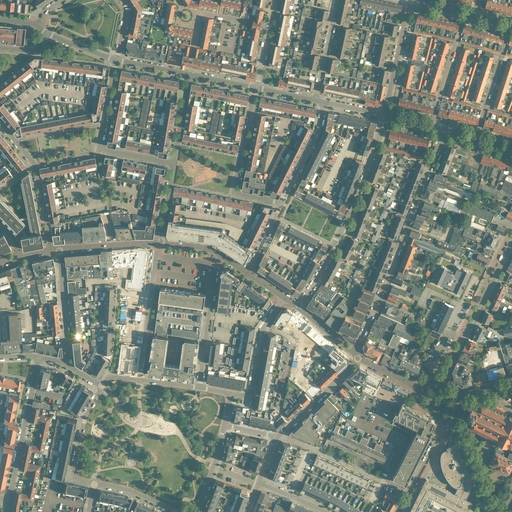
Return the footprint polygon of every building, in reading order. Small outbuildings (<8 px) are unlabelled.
[(500,12),(503,2),(503,1),(503,0),(502,0),(497,0),(498,0),(495,11),(500,12)] [(175,10),(176,5),(166,3),(158,1),(157,5),(157,6),(160,7),(162,7),(163,5),(168,6),(167,8),(175,10)] [(142,8),(138,2),(132,6),(134,10),(134,11),(144,13),(151,14),(153,15),(154,12),(142,10),(142,8)] [(263,16),(264,10),(262,10),(263,7),(255,5),(254,5),(253,8),(256,9),(255,15),(263,16)] [(144,16),(144,13),(134,11),(133,16),(146,19),(149,19),(151,20),(152,20),(153,15),(151,14),(150,17),(144,16)] [(339,12),(337,18),(350,20),(351,18),(348,17),(349,15),(346,14),(346,13),(339,12)] [(421,23),(422,15),(418,14),(415,27),(414,32),(418,33),(419,31),(420,28),(417,28),(418,22),(421,23)] [(263,16),(255,15),(254,15),(253,17),(248,16),(248,19),(253,20),(253,21),(253,23),(252,25),(252,26),(249,26),(246,25),(246,28),(247,29),(251,29),(250,32),(259,34),(260,28),(260,27),(261,25),(261,23),(261,22),(263,16)] [(172,23),(173,19),(165,18),(165,19),(165,21),(164,26),(166,26),(167,27),(172,23)] [(212,26),(212,25),(213,24),(205,22),(204,27),(220,31),(220,28),(217,28),(217,27),(212,26)] [(167,27),(166,29),(169,30),(167,37),(171,38),(172,33),(173,30),(174,30),(175,26),(174,26),(174,24),(172,23),(167,27)] [(26,33),(27,28),(27,27),(26,27),(24,27),(19,26),(0,24),(0,41),(1,41),(6,42),(9,42),(14,43),(16,43),(25,44),(26,35),(26,33)] [(471,35),(473,27),(469,26),(465,38),(467,39),(469,34),(471,35)] [(396,35),(397,30),(382,27),(382,30),(389,32),(389,34),(396,35)] [(480,38),(482,30),(478,28),(474,41),(476,41),(477,37),(480,38)] [(312,34),(312,35),(311,37),(306,36),(306,38),(311,39),(310,42),(317,43),(319,38),(319,37),(319,36),(320,31),(310,29),(310,31),(307,30),(307,33),(312,34)] [(210,36),(211,34),(203,32),(202,37),(218,40),(218,38),(215,37),(210,36)] [(258,40),(259,34),(250,32),(252,32),(250,38),(258,40)] [(494,49),(493,52),(499,53),(500,51),(504,37),(498,35),(496,42),(499,43),(498,48),(498,51),(494,49)] [(140,57),(145,58),(147,47),(148,41),(143,40),(143,43),(142,45),(140,57)] [(449,43),(442,41),(441,43),(439,42),(439,44),(441,44),(440,47),(448,49),(449,45),(448,45),(449,43)] [(208,46),(208,43),(201,42),(200,47),(207,48),(216,50),(216,48),(213,47),(208,46)] [(157,47),(154,59),(159,60),(159,61),(160,61),(163,44),(160,44),(159,48),(157,47)] [(164,62),(166,55),(168,45),(163,44),(160,61),(164,62)] [(188,56),(190,47),(185,46),(185,49),(186,49),(185,53),(184,52),(183,55),(183,58),(182,58),(183,58),(182,65),(184,66),(185,64),(187,65),(189,65),(192,65),(192,66),(198,67),(200,67),(202,60),(202,59),(197,58),(198,54),(198,51),(206,52),(207,50),(202,49),(200,48),(196,48),(195,54),(194,57),(193,57),(191,56),(189,56),(188,56)] [(447,53),(448,49),(440,47),(440,50),(438,49),(437,51),(439,51),(438,53),(445,55),(445,53),(447,53)] [(469,52),(469,50),(463,48),(463,47),(462,50),(461,49),(460,53),(467,56),(468,53),(469,54),(470,54),(471,52),(469,52)] [(492,62),(494,57),(492,57),(493,54),(486,51),(485,54),(483,54),(482,59),(485,60),(492,62)] [(408,57),(408,60),(420,63),(421,59),(419,59),(419,57),(421,57),(422,55),(409,52),(408,57)] [(255,57),(256,55),(246,53),(246,57),(242,56),(241,60),(244,60),(247,61),(249,61),(250,59),(254,60),(254,56),(255,57)] [(444,57),(445,55),(438,53),(437,55),(436,55),(435,56),(437,57),(437,59),(444,62),(445,58),(444,57)] [(467,58),(467,56),(460,53),(458,57),(459,58),(459,60),(466,62),(466,60),(468,60),(468,59),(467,58)] [(30,62),(35,69),(38,66),(35,57),(30,62)] [(278,65),(278,61),(269,59),(269,61),(270,61),(269,65),(270,65),(270,66),(272,66),(273,65),(276,66),(275,67),(280,68),(281,65),(278,65)] [(443,66),(444,62),(437,59),(436,62),(434,61),(433,63),(435,63),(434,65),(441,67),(442,65),(443,66)] [(35,69),(30,62),(25,65),(31,72),(35,69)] [(425,67),(423,66),(422,66),(415,64),(407,63),(406,67),(419,70),(422,71),(424,71),(425,67)] [(254,81),(256,72),(253,72),(254,65),(251,64),(251,68),(248,67),(246,79),(254,81)] [(289,76),(290,69),(291,68),(291,65),(286,64),(285,70),(283,78),(280,77),(278,86),(287,88),(287,85),(287,84),(288,81),(289,76)] [(31,72),(25,65),(21,69),(26,76),(31,72)] [(440,69),(441,67),(434,65),(433,67),(432,67),(431,68),(434,69),(433,71),(440,74),(442,70),(440,69)] [(462,70),(463,68),(456,65),(454,69),(456,70),(455,72),(462,74),(462,72),(464,72),(465,71),(462,70)] [(16,72),(22,79),(26,76),(21,69),(16,72)] [(122,69),(121,75),(120,79),(126,80),(128,70),(122,69)] [(12,76),(18,83),(22,79),(16,72),(12,76)] [(453,73),(452,77),(460,80),(460,78),(462,78),(463,77),(461,76),(462,74),(455,72),(454,74),(453,73)] [(172,85),(121,75),(120,79),(118,90),(127,92),(167,100),(176,102),(176,98),(176,97),(177,97),(178,91),(177,91),(177,90),(172,89),(171,89),(172,86),(172,85)] [(18,83),(12,76),(8,79),(13,86),(18,83)] [(436,81),(437,79),(430,77),(430,80),(428,79),(428,81),(430,81),(429,84),(436,86),(438,82),(436,81)] [(452,77),(451,81),(452,82),(451,84),(458,86),(458,84),(460,85),(461,83),(459,82),(460,80),(452,77)] [(13,86),(8,79),(3,82),(9,90),(13,86)] [(180,81),(174,79),(172,89),(177,90),(178,90),(180,81)] [(0,85),(0,87),(5,93),(9,90),(3,82),(0,85)] [(429,83),(427,90),(433,92),(434,89),(435,90),(436,86),(429,84),(429,83)] [(380,107),(385,86),(379,84),(376,97),(374,107),(375,106),(380,107)] [(457,88),(458,86),(451,84),(450,86),(449,85),(448,89),(457,92),(457,90),(458,90),(459,89),(457,88)] [(188,104),(198,105),(244,115),(245,112),(245,110),(246,110),(247,105),(246,104),(241,103),(242,100),(242,99),(191,88),(190,92),(188,104)] [(365,101),(367,94),(363,93),(364,89),(361,88),(360,91),(360,92),(358,99),(365,101)] [(456,95),(457,92),(448,89),(447,93),(448,94),(447,96),(454,98),(455,96),(456,96),(457,95),(456,95)] [(104,98),(105,92),(97,90),(95,96),(100,96),(100,97),(99,99),(99,101),(99,102),(94,101),(93,106),(102,108),(103,102),(104,100),(104,98)] [(126,98),(127,92),(118,90),(117,97),(126,98)] [(417,110),(419,102),(417,102),(419,94),(421,95),(422,93),(417,91),(416,93),(416,96),(412,109),(417,110)] [(403,106),(406,93),(404,93),(402,98),(400,98),(398,105),(403,106)] [(472,99),(472,102),(476,103),(477,101),(479,102),(481,97),(474,94),(474,95),(472,99)] [(422,111),(425,98),(423,98),(421,103),(419,102),(417,110),(422,111)] [(163,99),(162,106),(166,106),(175,108),(176,102),(167,100),(163,99)] [(432,114),(435,101),(432,100),(431,105),(429,105),(427,112),(432,114)] [(493,109),(500,111),(502,103),(495,101),(494,106),(493,109)] [(450,109),(450,106),(451,105),(448,104),(447,109),(444,109),(442,116),(447,118),(447,117),(450,109)] [(0,113),(0,114),(3,119),(10,113),(7,109),(0,113)] [(127,111),(123,111),(114,109),(113,115),(126,118),(127,111)] [(92,112),(94,121),(100,120),(101,114),(92,112)] [(329,112),(327,118),(328,118),(334,119),(337,120),(338,120),(337,122),(343,123),(345,115),(339,113),(339,114),(338,114),(329,112)] [(3,119),(7,123),(14,117),(10,113),(3,119)] [(113,115),(112,121),(121,123),(124,124),(126,118),(113,115)] [(14,117),(7,123),(10,127),(17,122),(14,117)] [(328,118),(325,130),(326,130),(331,132),(333,124),(333,121),(334,119),(328,118)] [(361,118),(359,127),(364,128),(365,126),(366,126),(369,126),(375,128),(377,122),(367,120),(366,120),(366,119),(361,118)] [(497,132),(500,121),(498,121),(497,123),(495,122),(493,130),(492,130),(492,131),(497,132)] [(21,126),(17,122),(10,127),(14,132),(21,126)] [(304,126),(305,123),(299,122),(298,126),(301,126),(303,128),(302,131),(310,135),(313,130),(312,130),(308,127),(304,126)] [(163,125),(159,124),(158,130),(162,131),(171,133),(172,127),(163,125)] [(14,132),(17,136),(23,135),(21,126),(14,132)] [(326,130),(324,134),(332,138),(335,134),(331,132),(326,130)] [(310,135),(302,131),(299,136),(307,140),(310,135)] [(398,140),(400,132),(395,131),(392,144),(394,145),(396,139),(398,140)] [(324,134),(321,138),(330,143),(332,138),(324,134)] [(408,142),(410,135),(405,134),(402,146),(404,147),(405,142),(408,142)] [(188,144),(195,145),(196,138),(189,136),(188,144)] [(307,140),(299,136),(297,141),(305,145),(307,140)] [(365,136),(363,141),(371,145),(373,139),(372,139),(367,137),(365,136)] [(418,145),(420,137),(415,136),(411,149),(413,149),(415,144),(418,145)] [(195,145),(202,147),(204,139),(196,138),(195,145)] [(321,138),(319,143),(328,147),(330,143),(321,138)] [(429,140),(424,138),(421,151),(420,156),(419,158),(421,158),(425,160),(427,156),(423,155),(425,147),(427,147),(429,140)] [(202,147),(209,148),(211,141),(204,139),(202,147)] [(131,149),(137,151),(143,152),(145,143),(140,142),(139,142),(133,140),(131,149)] [(209,148),(217,150),(218,142),(211,141),(209,148)] [(298,159),(301,153),(302,152),(302,150),(305,145),(297,141),(294,146),(298,148),(297,149),(297,151),(293,149),(290,154),(298,159)] [(363,141),(360,147),(369,150),(371,145),(363,141)] [(10,146),(6,142),(0,146),(0,148),(3,152),(10,146)] [(217,150),(224,151),(225,144),(218,142),(217,150)] [(319,143),(317,147),(326,151),(328,147),(319,143)] [(224,151),(231,153),(233,145),(232,145),(225,144),(224,151)] [(465,164),(469,151),(466,150),(466,152),(449,145),(448,146),(447,147),(448,148),(447,150),(446,152),(445,152),(445,153),(445,154),(445,156),(456,160),(457,158),(453,156),(454,153),(461,156),(460,159),(459,161),(462,163),(465,164)] [(14,151),(10,146),(3,152),(7,157),(14,151)] [(317,147),(315,151),(324,156),(326,151),(317,147)] [(360,147),(358,152),(367,155),(369,150),(360,147)] [(18,156),(14,151),(7,157),(10,162),(18,156)] [(315,151),(313,156),(322,160),(324,156),(315,151)] [(380,151),(378,156),(390,160),(391,158),(388,157),(389,154),(380,151)] [(298,159),(290,154),(288,160),(296,164),(298,159)] [(477,168),(479,162),(480,162),(482,155),(478,154),(474,167),(471,166),(469,165),(467,171),(473,173),(476,174),(477,168)] [(18,156),(10,162),(14,166),(21,161),(18,156)] [(313,156),(311,160),(319,164),(322,160),(313,156)] [(376,161),(374,166),(387,171),(388,168),(385,167),(385,165),(383,164),(383,163),(386,164),(387,162),(389,163),(390,160),(378,156),(377,160),(376,161)] [(451,161),(456,163),(462,164),(462,163),(459,161),(456,160),(445,156),(444,158),(443,159),(442,160),(443,161),(442,162),(441,162),(441,164),(441,167),(452,171),(453,168),(449,167),(450,164),(451,161)] [(494,158),(493,158),(492,158),(492,157),(490,157),(487,156),(482,175),(485,175),(486,173),(485,173),(488,165),(491,166),(493,167),(492,170),(490,177),(493,178),(498,160),(496,159),(496,158),(494,158)] [(285,165),(293,169),(296,164),(288,160),(285,165)] [(311,160),(309,164),(317,168),(319,164),(311,160)] [(355,160),(353,165),(362,169),(364,163),(355,160)] [(511,166),(511,164),(509,163),(509,162),(507,162),(504,161),(503,161),(503,160),(501,160),(498,160),(493,178),(495,179),(496,176),(498,168),(502,169),(499,180),(501,181),(503,173),(504,170),(507,171),(507,170),(509,171),(511,168),(511,166)] [(18,171),(25,166),(21,161),(14,166),(18,171)] [(112,169),(114,163),(104,161),(103,168),(112,169)] [(309,164),(306,168),(315,173),(317,168),(309,164)] [(421,174),(423,169),(411,164),(410,167),(412,167),(411,169),(415,171),(415,172),(412,171),(411,173),(408,172),(407,174),(420,179),(421,174)] [(283,170),(291,174),(293,169),(285,165),(283,170)] [(353,165),(351,171),(360,174),(362,169),(353,165)] [(374,166),(373,171),(371,176),(383,180),(384,178),(382,178),(381,177),(380,177),(378,177),(379,174),(379,173),(380,171),(383,171),(382,172),(386,173),(387,171),(374,166)] [(458,173),(452,171),(441,167),(440,169),(439,169),(438,170),(439,171),(446,174),(451,176),(451,174),(457,176),(458,173)] [(7,179),(12,176),(6,168),(1,172),(7,179)] [(111,176),(112,169),(103,168),(102,174),(111,176)] [(246,168),(242,190),(263,194),(268,173),(255,170),(246,168)] [(306,168),(304,173),(313,177),(315,173),(306,168)] [(280,175),(288,179),(291,174),(283,170),(280,175)] [(163,179),(165,173),(155,171),(154,178),(163,179)] [(348,175),(348,176),(358,179),(360,174),(351,171),(349,176),(348,175)] [(43,245),(41,238),(28,172),(21,178),(32,237),(34,239),(29,240),(28,235),(20,236),(22,249),(43,245)] [(304,173),(302,177),(303,178),(307,180),(311,182),(313,177),(304,173)] [(457,181),(438,174),(436,173),(434,179),(445,183),(446,181),(455,184),(456,183),(457,182),(457,181)] [(418,184),(420,179),(407,174),(406,177),(409,178),(409,177),(412,178),(411,182),(410,185),(407,184),(407,183),(404,182),(403,184),(416,189),(418,184)] [(288,179),(280,175),(278,180),(286,184),(288,179)] [(348,176),(346,181),(356,185),(358,179),(348,176)] [(162,186),(163,179),(154,178),(153,184),(162,186)] [(303,178),(297,189),(302,192),(303,190),(305,187),(307,182),(306,181),(307,180),(303,178)] [(446,185),(435,181),(430,179),(428,186),(436,189),(437,186),(444,188),(445,187),(446,187),(446,185)] [(500,190),(511,194),(511,182),(505,179),(500,190)] [(286,184),(278,180),(275,185),(283,189),(286,184)] [(347,182),(345,187),(354,190),(356,185),(346,181),(347,182)] [(478,189),(480,183),(474,181),(473,182),(471,186),(477,189),(478,189)] [(511,202),(511,194),(500,190),(480,183),(478,189),(478,190),(505,200),(506,199),(511,202)] [(153,184),(152,191),(161,192),(162,186),(153,184)] [(414,194),(416,189),(403,184),(402,187),(405,188),(406,188),(408,189),(407,192),(406,195),(403,194),(403,193),(400,192),(399,195),(412,199),(414,194)] [(475,195),(477,189),(471,186),(464,184),(462,187),(470,190),(469,192),(475,195)] [(283,189),(275,185),(273,190),(281,194),(283,189)] [(379,188),(377,187),(372,185),(370,190),(383,195),(383,194),(390,197),(391,197),(393,192),(393,190),(391,189),(389,188),(388,188),(386,193),(381,191),(380,191),(378,190),(379,188)] [(464,191),(447,185),(446,189),(462,194),(464,191)] [(185,204),(188,189),(181,187),(179,196),(182,197),(182,203),(185,204)] [(345,187),(343,192),(352,195),(354,190),(345,187)] [(435,190),(432,189),(427,187),(425,192),(456,204),(457,201),(448,197),(434,192),(435,190)] [(188,189),(185,204),(188,204),(190,198),(193,199),(195,190),(188,189)] [(296,189),(294,194),(303,199),(304,199),(303,200),(308,202),(312,194),(307,192),(306,194),(305,193),(302,192),(297,189),(296,189)] [(199,207),(202,192),(195,190),(193,199),(193,202),(196,203),(196,206),(199,207)] [(383,195),(370,190),(368,195),(367,200),(379,205),(383,206),(384,204),(377,201),(376,201),(374,200),(375,198),(376,195),(379,196),(382,197),(383,195)] [(160,199),(161,192),(152,191),(151,197),(160,199)] [(208,202),(210,193),(202,192),(199,207),(202,207),(205,202),(208,202)] [(343,192),(341,198),(344,199),(349,201),(352,195),(343,192)] [(456,204),(425,192),(423,198),(431,201),(432,199),(440,202),(438,206),(440,207),(445,209),(449,210),(451,211),(468,217),(469,213),(470,209),(456,204)] [(211,203),(211,209),(214,210),(217,195),(210,193),(208,202),(211,203)] [(312,194),(308,202),(313,204),(317,196),(312,194)] [(219,205),(222,205),(224,196),(217,195),(214,210),(217,210),(219,205)] [(410,204),(412,199),(399,195),(398,197),(401,199),(402,198),(404,199),(403,202),(402,205),(399,204),(396,202),(395,205),(408,209),(410,204)] [(22,218),(1,196),(0,197),(0,218),(14,233),(16,232),(20,236),(28,234),(29,238),(33,237),(35,239),(41,238),(36,215),(22,218)] [(225,212),(228,213),(231,198),(224,196),(222,205),(225,206),(225,212)] [(317,196),(313,204),(317,207),(321,199),(317,196)] [(159,205),(160,199),(151,197),(150,204),(159,205)] [(228,213),(231,213),(234,208),(237,208),(239,200),(231,198),(228,213)] [(321,199),(317,207),(322,209),(326,201),(321,199)] [(339,208),(338,210),(344,212),(349,201),(344,199),(341,205),(339,208)] [(240,209),(240,215),(243,216),(246,201),(239,200),(237,208),(240,209)] [(379,205),(367,200),(365,205),(363,210),(375,215),(376,212),(373,211),(372,212),(370,211),(371,208),(372,205),(375,206),(378,207),(379,205)] [(246,216),(248,211),(251,211),(253,203),(246,201),(243,216),(246,216)] [(326,201),(322,209),(326,211),(330,203),(326,201)] [(181,204),(172,202),(171,208),(170,213),(169,219),(176,220),(178,220),(179,214),(175,214),(175,209),(180,210),(181,204)] [(423,208),(427,209),(431,211),(431,209),(438,211),(440,207),(438,206),(438,207),(425,202),(423,208)] [(330,203),(326,211),(331,214),(331,213),(333,214),(342,218),(344,213),(344,212),(338,210),(335,208),(334,208),(335,205),(330,203)] [(47,206),(49,214),(50,223),(59,221),(58,215),(54,216),(53,213),(53,211),(57,210),(56,204),(47,206)] [(153,211),(153,214),(152,217),(148,217),(147,223),(156,225),(157,218),(157,215),(159,205),(150,204),(149,211),(153,211)] [(265,205),(263,209),(271,213),(274,207),(265,205)] [(406,214),(408,209),(395,205),(394,208),(397,209),(398,208),(400,209),(399,212),(401,213),(406,214)] [(494,214),(490,212),(474,206),(472,205),(470,209),(469,213),(476,215),(491,221),(494,214)] [(511,210),(510,209),(509,212),(502,208),(499,215),(503,217),(504,216),(511,220),(511,210)] [(263,209),(260,214),(268,218),(271,213),(263,209)] [(435,214),(431,212),(422,209),(420,215),(429,218),(429,217),(433,219),(435,214)] [(375,215),(363,210),(361,215),(359,220),(371,225),(372,223),(369,221),(368,222),(366,221),(367,218),(368,215),(371,216),(371,217),(374,218),(375,215)] [(136,238),(131,221),(129,214),(124,213),(111,214),(113,223),(117,231),(117,239),(136,238)] [(473,222),(476,215),(469,213),(468,217),(469,218),(468,220),(470,221),(473,222)] [(260,214),(258,219),(266,223),(268,218),(260,214)] [(431,220),(421,216),(417,215),(415,220),(419,222),(423,223),(424,220),(433,224),(434,222),(434,221),(431,220)] [(401,228),(403,223),(403,222),(391,218),(390,220),(395,221),(394,225),(392,230),(387,228),(387,229),(399,234),(401,228)] [(245,248),(225,235),(226,232),(222,229),(175,223),(176,220),(169,219),(167,234),(169,238),(181,239),(213,243),(217,246),(245,265),(253,248),(247,245),(245,248)] [(258,219),(255,224),(263,228),(266,223),(258,219)] [(371,225),(359,220),(357,225),(355,230),(367,235),(368,233),(365,232),(362,231),(363,228),(364,225),(367,226),(367,227),(370,228),(371,225)] [(498,236),(494,234),(489,232),(483,229),(484,226),(470,221),(468,220),(467,224),(465,227),(462,236),(478,241),(484,244),(484,243),(485,244),(484,246),(489,248),(490,246),(493,247),(496,248),(498,243),(499,241),(497,240),(498,236)] [(154,238),(156,225),(147,223),(135,221),(133,221),(131,221),(136,238),(154,238)] [(280,221),(278,226),(278,227),(284,229),(286,231),(288,231),(287,234),(291,236),(295,228),(291,225),(290,226),(289,225),(280,221)] [(426,229),(427,227),(414,221),(412,227),(419,230),(420,227),(426,229)] [(94,226),(82,226),(83,241),(87,241),(87,239),(91,239),(92,241),(92,240),(96,240),(99,240),(99,238),(101,238),(103,238),(104,240),(106,240),(106,241),(107,240),(107,239),(106,232),(104,227),(104,225),(102,225),(102,222),(99,222),(99,225),(94,226)] [(113,223),(103,223),(104,225),(104,227),(106,232),(107,239),(116,239),(117,239),(117,231),(113,223)] [(261,233),(263,228),(255,224),(253,229),(261,233)] [(503,233),(505,228),(498,225),(497,227),(491,224),(490,227),(503,233)] [(278,227),(273,237),(278,239),(281,234),(282,231),(284,229),(278,227)] [(295,228),(291,236),(296,238),(300,230),(295,228)] [(253,229),(250,234),(258,238),(261,233),(253,229)] [(397,239),(399,234),(387,229),(386,230),(385,233),(388,234),(388,233),(391,234),(390,237),(397,239)] [(300,230),(296,238),(300,240),(304,232),(300,230)] [(421,233),(416,231),(411,230),(409,235),(419,239),(421,233)] [(304,232),(300,240),(305,243),(304,244),(309,235),(304,232)] [(250,234),(248,239),(256,243),(258,238),(250,234)] [(309,235),(304,244),(309,246),(314,237),(309,235)] [(0,253),(4,252),(4,253),(11,249),(4,236),(0,237),(0,253)] [(314,237),(309,246),(314,248),(314,247),(315,245),(317,246),(320,247),(325,250),(328,245),(319,240),(318,240),(318,239),(314,237)] [(436,246),(426,243),(421,241),(416,239),(411,237),(409,244),(417,247),(423,249),(424,249),(440,255),(442,249),(439,248),(436,246)] [(358,242),(356,240),(351,238),(349,243),(360,249),(362,246),(359,245),(356,244),(358,242)] [(422,239),(421,241),(426,243),(436,246),(438,239),(436,238),(434,244),(430,242),(431,241),(428,240),(427,241),(422,239)] [(245,244),(247,245),(253,248),(256,243),(248,239),(245,244)] [(386,246),(385,249),(384,252),(381,251),(382,251),(378,249),(377,252),(390,257),(392,252),(394,247),(380,241),(378,240),(377,243),(384,245),(386,246)] [(454,248),(455,245),(456,242),(450,240),(449,243),(446,250),(452,253),(453,251),(454,248)] [(360,249),(349,243),(346,247),(344,252),(355,258),(356,256),(354,254),(353,255),(351,254),(353,251),(354,248),(357,249),(356,250),(359,251),(360,249)] [(417,247),(409,244),(407,249),(422,254),(423,252),(416,249),(417,247)] [(477,244),(475,250),(489,255),(490,255),(490,254),(491,254),(492,250),(477,244)] [(317,252),(313,260),(319,263),(325,250),(320,247),(318,249),(317,252)] [(121,251),(112,252),(112,265),(136,264),(133,282),(128,281),(127,284),(127,287),(128,287),(141,289),(142,289),(147,250),(137,249),(137,250),(134,250),(132,250),(131,250),(121,251)] [(422,254),(407,249),(405,254),(413,257),(414,254),(421,257),(420,258),(424,259),(425,255),(422,254)] [(485,264),(486,263),(487,263),(487,262),(487,261),(487,260),(488,257),(474,251),(471,258),(476,261),(476,260),(481,262),(485,264)] [(355,258),(344,252),(341,256),(348,260),(349,257),(351,259),(354,261),(355,258)] [(386,267),(388,262),(390,257),(377,252),(376,254),(379,256),(380,255),(382,256),(381,259),(380,262),(377,261),(374,259),(373,262),(386,267)] [(94,268),(93,253),(86,254),(88,274),(83,274),(83,277),(83,278),(88,278),(95,278),(94,276),(94,268)] [(101,277),(100,253),(93,253),(94,268),(94,276),(95,278),(101,277)] [(81,277),(79,254),(72,255),(74,278),(81,277)] [(88,274),(86,254),(79,254),(81,277),(83,277),(83,274),(88,274)] [(264,254),(259,265),(260,265),(264,267),(270,257),(264,254)] [(405,254),(403,260),(401,265),(416,271),(417,268),(415,267),(416,265),(411,263),(411,262),(417,264),(419,261),(412,259),(413,257),(405,254)] [(74,278),(72,255),(65,255),(67,278),(74,278)] [(55,272),(54,266),(54,265),(52,257),(45,259),(49,273),(49,277),(51,276),(55,275),(54,272),(55,272)] [(336,257),(333,261),(344,267),(345,268),(346,264),(343,263),(341,262),(342,260),(340,259),(336,257)] [(310,258),(308,263),(317,267),(319,263),(313,260),(310,258)] [(49,273),(45,259),(38,260),(42,275),(43,278),(44,278),(46,277),(49,277),(49,273)] [(38,260),(31,262),(33,267),(35,277),(38,276),(38,279),(43,278),(42,275),(38,260)] [(344,267),(333,261),(330,268),(327,273),(338,279),(339,277),(336,275),(335,275),(336,271),(339,267),(343,269),(344,267)] [(384,272),(386,267),(373,262),(372,265),(375,266),(375,265),(378,266),(377,269),(376,272),(373,271),(370,270),(369,272),(382,277),(384,272)] [(32,274),(30,268),(28,263),(23,264),(26,272),(27,272),(28,276),(32,274)] [(308,263),(306,267),(314,271),(317,267),(308,263)] [(29,281),(26,272),(23,264),(19,266),(24,282),(25,285),(29,283),(29,281)] [(260,265),(257,270),(265,276),(266,276),(266,277),(271,280),(276,272),(271,269),(270,271),(269,271),(264,267),(260,265)] [(416,271),(401,265),(399,270),(407,273),(408,271),(415,273),(416,271)] [(441,265),(433,281),(440,285),(440,284),(453,290),(453,291),(460,294),(462,288),(463,289),(465,283),(470,272),(463,269),(456,266),(454,272),(448,269),(448,268),(441,265)] [(25,285),(24,282),(21,274),(17,276),(14,267),(10,269),(13,279),(14,281),(23,305),(24,307),(27,307),(31,305),(29,299),(25,285)] [(306,267),(303,271),(312,276),(314,271),(306,267)] [(216,309),(227,311),(231,279),(237,283),(240,279),(225,269),(221,271),(216,309)] [(0,293),(12,290),(8,280),(5,270),(0,271),(0,293)] [(421,279),(399,270),(398,273),(397,273),(397,274),(397,275),(397,276),(404,279),(405,276),(419,282),(419,280),(420,281),(421,279)] [(511,272),(506,270),(503,279),(511,283),(511,272)] [(303,271),(301,275),(304,277),(308,279),(310,280),(312,276),(303,271)] [(276,272),(271,280),(275,283),(280,275),(276,272)] [(380,282),(382,277),(369,272),(368,275),(371,276),(374,277),(373,279),(372,283),(369,282),(369,281),(366,280),(365,282),(378,287),(380,282)] [(338,279),(327,273),(324,278),(331,282),(332,279),(337,281),(338,279)] [(280,275),(275,283),(279,285),(284,278),(280,275)] [(297,286),(295,288),(300,291),(308,279),(304,277),(303,279),(302,278),(298,284),(297,286)] [(413,285),(401,279),(396,277),(395,280),(394,280),(394,281),(394,282),(394,283),(401,286),(402,283),(412,287),(413,285)] [(284,278),(279,285),(283,288),(288,281),(284,278)] [(331,282),(324,278),(321,283),(331,288),(332,286),(334,287),(335,285),(331,282)] [(39,303),(35,283),(34,279),(29,281),(29,283),(30,285),(34,298),(35,304),(39,303)] [(241,290),(246,283),(242,280),(237,287),(241,290)] [(288,281),(283,288),(288,291),(289,291),(298,297),(301,292),(300,291),(295,288),(293,286),(291,286),(293,283),(288,281)] [(376,292),(378,287),(365,282),(364,285),(367,286),(370,287),(369,289),(376,292)] [(246,293),(250,286),(246,283),(241,290),(246,293)] [(507,289),(508,286),(504,284),(503,284),(501,283),(498,289),(510,294),(511,294),(511,291),(511,290),(510,290),(510,291),(507,289)] [(319,315),(336,292),(336,291),(322,284),(320,286),(327,290),(313,311),(319,315)] [(410,293),(420,296),(423,288),(413,285),(410,293)] [(246,293),(250,296),(255,289),(250,286),(246,293)] [(313,311),(327,290),(320,286),(313,297),(306,306),(313,311)] [(407,292),(398,288),(393,286),(392,286),(392,288),(391,289),(390,290),(391,290),(390,292),(395,294),(398,295),(398,293),(405,296),(406,295),(409,296),(410,293),(407,292)] [(360,292),(362,293),(373,298),(375,293),(362,287),(360,292)] [(161,288),(155,331),(158,332),(198,337),(200,337),(206,294),(161,288)] [(250,296),(255,299),(259,292),(255,289),(250,296)] [(510,294),(498,289),(495,294),(492,300),(504,306),(508,307),(509,305),(501,301),(502,298),(504,294),(509,297),(510,294)] [(255,299),(259,302),(264,295),(259,292),(255,299)] [(325,320),(344,297),(336,292),(319,315),(324,319),(325,320)] [(362,293),(360,292),(358,297),(371,302),(373,298),(362,293)] [(389,294),(389,295),(388,295),(388,296),(388,297),(387,299),(391,301),(394,303),(399,305),(401,299),(394,296),(392,295),(389,294)] [(259,302),(264,305),(268,298),(264,295),(259,302)] [(345,316),(348,308),(344,303),(347,299),(344,297),(325,320),(336,329),(342,323),(345,316)] [(371,302),(358,297),(356,301),(369,307),(371,302)] [(264,305),(268,308),(272,302),(272,300),(271,299),(269,298),(268,298),(264,305)] [(506,314),(501,311),(504,306),(492,300),(490,306),(492,307),(491,309),(498,313),(505,316),(506,314)] [(354,306),(360,309),(367,312),(369,307),(356,301),(354,306)] [(396,309),(397,307),(386,302),(383,307),(402,315),(404,312),(396,309)] [(454,307),(445,303),(442,308),(451,312),(454,307)] [(360,309),(354,306),(352,311),(365,316),(367,312),(360,309)] [(383,307),(381,312),(386,314),(389,315),(390,313),(401,318),(402,315),(383,307)] [(281,310),(270,327),(277,329),(281,323),(284,325),(288,320),(293,313),(287,308),(284,309),(284,311),(282,311),(281,310)] [(451,312),(442,308),(440,313),(449,317),(451,312)] [(365,316),(352,311),(350,315),(363,321),(365,316)] [(488,323),(492,315),(492,314),(485,311),(481,320),(486,322),(488,323)] [(22,351),(21,336),(23,336),(23,334),(21,334),(21,332),(23,332),(23,329),(21,329),(20,313),(5,314),(5,316),(2,316),(3,341),(0,341),(0,352),(10,352),(19,351),(19,352),(22,351)] [(293,313),(288,320),(293,323),(298,316),(293,313)] [(449,317),(440,313),(438,318),(447,322),(449,317)] [(410,341),(416,330),(409,327),(380,314),(378,320),(387,325),(389,325),(388,325),(392,328),(390,332),(393,333),(401,336),(401,337),(410,341)] [(298,316),(293,323),(297,326),(303,319),(298,316)] [(357,335),(362,324),(345,316),(342,323),(336,329),(343,333),(343,334),(343,335),(347,337),(347,338),(348,339),(348,340),(349,340),(351,341),(352,341),(353,341),(354,341),(355,339),(355,338),(356,337),(356,336),(356,334),(357,335)] [(407,317),(406,321),(411,323),(409,327),(416,330),(419,323),(416,321),(407,317)] [(447,322),(438,318),(435,322),(444,327),(447,322)] [(303,319),(297,326),(302,330),(307,323),(303,319)] [(385,329),(387,325),(378,320),(375,319),(373,324),(385,329)] [(444,327),(435,322),(433,328),(442,332),(444,327)] [(307,323),(302,330),(306,333),(312,327),(307,323)] [(367,354),(370,356),(372,357),(385,330),(385,329),(373,324),(370,331),(363,348),(365,353),(367,354)] [(487,336),(490,330),(479,325),(476,331),(484,335),(487,336)] [(312,327),(306,333),(310,337),(316,330),(312,327)] [(316,330),(310,337),(315,341),(320,334),(316,330)] [(155,331),(154,331),(154,332),(155,332),(154,340),(153,343),(153,347),(152,355),(151,364),(150,367),(149,374),(153,375),(157,376),(157,375),(158,375),(159,375),(162,375),(164,375),(166,376),(167,375),(176,376),(176,377),(178,377),(180,378),(183,378),(184,378),(185,378),(184,379),(189,380),(193,380),(194,372),(194,370),(195,361),(196,353),(197,349),(197,345),(198,341),(198,337),(158,332),(155,331)] [(483,337),(484,335),(476,331),(473,337),(481,341),(484,342),(486,338),(483,337)] [(275,340),(276,334),(267,332),(266,336),(267,336),(266,339),(275,340)] [(388,365),(396,348),(396,347),(399,341),(401,337),(401,336),(393,333),(389,342),(388,344),(383,355),(380,361),(384,363),(388,365)] [(320,334),(315,341),(319,345),(325,338),(320,334)] [(401,337),(399,341),(408,345),(410,341),(401,337)] [(325,338),(319,345),(324,348),(329,342),(325,338)] [(389,342),(381,338),(372,357),(380,361),(389,342)] [(73,342),(74,348),(74,355),(79,355),(82,354),(81,348),(80,341),(77,341),(77,339),(73,339),(73,342)] [(476,343),(473,341),(469,339),(466,345),(473,349),(474,348),(476,343)] [(36,341),(34,351),(40,352),(42,343),(36,341)] [(329,342),(324,348),(329,353),(334,347),(335,346),(329,342)] [(508,352),(502,353),(506,366),(507,369),(508,374),(511,372),(511,363),(511,364),(509,365),(507,359),(510,358),(509,354),(511,353),(511,342),(505,344),(508,352)] [(52,355),(57,356),(62,355),(61,346),(59,346),(54,345),(52,355)] [(476,349),(474,348),(473,349),(466,345),(465,347),(464,346),(462,351),(463,352),(462,354),(467,356),(468,354),(470,355),(473,356),(476,349)] [(500,345),(489,347),(491,355),(502,353),(500,345)] [(120,371),(136,374),(137,362),(137,363),(137,362),(137,358),(138,358),(138,357),(139,349),(138,348),(134,348),(123,346),(122,358),(121,358),(121,360),(120,371)] [(398,366),(405,351),(406,351),(406,350),(407,347),(404,346),(402,350),(396,348),(388,365),(397,369),(398,366)] [(349,363),(349,360),(347,360),(347,358),(347,357),(348,358),(348,357),(336,347),(335,348),(334,348),(334,347),(329,353),(332,356),(331,357),(336,363),(334,362),(334,363),(332,361),(331,362),(332,364),(334,366),(339,371),(340,372),(349,363)] [(99,349),(99,353),(103,355),(103,354),(105,354),(104,356),(110,359),(113,354),(113,352),(112,352),(112,350),(102,349),(99,349)] [(401,368),(404,369),(409,372),(416,357),(414,355),(411,361),(409,359),(408,361),(407,361),(412,350),(410,349),(406,355),(404,354),(398,366),(399,367),(400,368),(401,368)] [(458,360),(457,362),(460,364),(461,362),(466,364),(468,360),(477,364),(478,361),(467,356),(462,354),(461,353),(458,360)] [(79,355),(74,355),(75,364),(82,360),(82,354),(79,355)] [(110,361),(105,358),(103,356),(101,356),(100,357),(102,358),(100,360),(108,365),(109,364),(108,363),(110,361)] [(419,358),(416,357),(409,372),(413,374),(413,375),(415,375),(416,375),(421,366),(421,365),(420,367),(417,366),(417,365),(416,364),(419,358)] [(82,369),(86,362),(82,360),(75,364),(82,369)] [(108,365),(100,360),(100,361),(99,363),(97,362),(96,364),(98,364),(105,369),(106,366),(108,367),(108,366),(108,365)] [(486,372),(484,367),(482,360),(478,361),(477,364),(477,365),(480,364),(482,372),(476,374),(475,371),(476,371),(469,368),(472,380),(474,384),(478,382),(481,381),(486,380),(487,379),(484,372),(486,372)] [(502,360),(485,365),(489,379),(496,377),(496,378),(496,379),(499,378),(499,377),(506,375),(502,360)] [(466,370),(467,367),(460,364),(457,362),(449,379),(450,381),(456,384),(462,387),(466,386),(463,377),(465,370),(466,370)] [(270,365),(262,363),(261,366),(260,366),(260,370),(259,374),(260,374),(259,378),(268,379),(269,371),(270,365)] [(105,369),(98,364),(96,364),(96,365),(97,366),(96,368),(104,373),(105,372),(104,371),(105,369)] [(340,372),(339,371),(334,366),(332,364),(330,366),(329,366),(327,368),(335,376),(340,372)] [(359,367),(350,376),(362,382),(364,383),(362,386),(364,387),(362,390),(373,395),(376,390),(365,385),(367,382),(377,387),(382,377),(367,370),(367,371),(364,370),(365,369),(359,367)] [(471,380),(472,380),(469,368),(467,367),(466,370),(465,370),(463,377),(466,386),(472,384),(471,380)] [(91,374),(99,379),(102,374),(103,375),(104,373),(96,368),(94,370),(93,370),(91,374)] [(331,380),(335,376),(327,368),(325,370),(328,372),(325,374),(325,375),(322,372),(318,376),(326,385),(331,380)] [(65,385),(70,377),(68,376),(65,374),(60,383),(65,385)] [(326,385),(318,376),(313,381),(322,389),(326,385)] [(362,382),(350,376),(346,380),(352,386),(356,390),(359,393),(360,390),(357,387),(362,382)] [(75,380),(72,379),(70,377),(65,385),(70,388),(75,380)] [(381,385),(393,391),(394,392),(395,392),(405,397),(409,391),(396,384),(384,378),(382,383),(381,385)] [(352,386),(346,380),(342,383),(344,386),(350,392),(357,399),(359,395),(355,391),(356,390),(352,386)] [(315,383),(310,387),(317,394),(321,390),(315,383)] [(355,404),(347,395),(348,394),(350,392),(348,390),(344,386),(342,387),(340,389),(339,389),(338,390),(338,391),(341,395),(344,398),(354,408),(355,404)] [(90,390),(88,388),(88,389),(85,387),(82,392),(90,397),(89,397),(90,397),(91,394),(93,392),(90,390)] [(310,387),(306,391),(313,398),(317,394),(310,387)] [(305,405),(312,398),(306,392),(303,395),(300,391),(297,394),(300,398),(299,399),(305,405)] [(90,397),(82,392),(79,397),(87,402),(89,399),(88,399),(89,397),(90,397)] [(303,406),(300,403),(298,401),(296,403),(291,398),(286,393),(285,398),(288,398),(289,399),(294,405),(299,410),(303,406)] [(340,407),(341,406),(336,401),(337,400),(331,393),(327,397),(343,413),(345,411),(340,407)] [(87,402),(79,397),(76,402),(84,406),(85,404),(86,404),(87,402)] [(296,428),(290,433),(290,435),(294,437),(298,439),(298,438),(304,441),(310,444),(310,443),(315,445),(320,433),(317,430),(339,409),(327,397),(319,406),(318,407),(317,407),(309,415),(309,416),(306,418),(297,426),(298,427),(296,428)] [(42,402),(39,401),(34,400),(33,405),(49,409),(50,407),(48,406),(48,405),(41,404),(42,402)] [(7,406),(6,409),(5,412),(6,412),(5,417),(14,419),(15,419),(14,419),(15,414),(16,412),(17,408),(16,408),(17,403),(18,403),(8,401),(7,406)] [(84,406),(76,402),(73,407),(81,412),(83,409),(82,409),(84,406)] [(478,406),(475,405),(474,404),(471,410),(470,409),(470,410),(468,415),(467,415),(467,416),(468,416),(465,421),(470,424),(468,428),(468,429),(468,428),(489,438),(489,439),(490,439),(490,438),(497,441),(497,442),(507,447),(507,446),(511,448),(511,447),(511,418),(511,417),(510,416),(509,417),(499,412),(499,411),(498,411),(495,410),(496,409),(495,409),(481,402),(478,406)] [(403,405),(403,404),(402,404),(398,413),(396,411),(393,417),(395,418),(395,417),(396,418),(396,417),(416,427),(416,428),(417,428),(417,429),(418,429),(401,462),(393,477),(406,484),(414,469),(413,468),(430,435),(431,435),(434,429),(437,422),(429,418),(422,414),(422,415),(403,405)] [(295,414),(299,410),(294,405),(290,409),(295,414)] [(51,417),(43,416),(39,415),(41,408),(39,408),(34,407),(33,407),(33,410),(30,421),(37,422),(37,421),(38,421),(43,422),(51,417)] [(81,412),(73,407),(70,412),(78,416),(78,417),(80,414),(81,412)] [(291,419),(295,414),(290,409),(287,412),(286,413),(286,414),(291,419)] [(251,415),(248,425),(250,425),(250,426),(252,426),(255,427),(257,417),(251,415)] [(278,422),(276,423),(281,428),(287,422),(281,416),(276,420),(278,422)] [(49,430),(51,417),(43,422),(42,428),(49,430)] [(257,417),(255,427),(257,427),(259,428),(259,427),(262,428),(264,418),(257,417)] [(264,418),(262,428),(264,428),(264,429),(266,429),(269,430),(270,423),(271,419),(264,418)] [(270,423),(269,430),(271,430),(270,430),(273,431),(273,430),(277,431),(281,428),(276,423),(275,424),(270,423)] [(333,441),(337,442),(341,434),(337,432),(340,427),(336,425),(334,431),(333,430),(331,434),(332,434),(330,439),(333,440),(333,441)] [(46,442),(49,430),(42,428),(41,433),(40,433),(40,436),(39,441),(46,442)] [(341,444),(345,445),(351,432),(347,430),(345,436),(341,434),(337,442),(341,444)] [(347,447),(351,449),(355,441),(351,439),(354,433),(351,432),(345,445),(348,447),(347,447)] [(243,441),(244,435),(237,433),(237,434),(235,443),(237,443),(237,440),(243,441)] [(243,441),(243,443),(248,444),(248,448),(250,448),(252,438),(245,436),(245,435),(244,435),(243,441)] [(356,450),(359,452),(365,438),(362,437),(359,442),(355,441),(351,449),(356,451),(356,450)] [(258,447),(260,438),(259,438),(259,439),(252,438),(250,448),(252,449),(252,445),(258,446),(258,447)] [(266,446),(268,440),(260,438),(258,447),(256,453),(264,456),(265,452),(261,451),(262,445),(266,446)] [(362,454),(366,456),(370,447),(366,445),(368,440),(365,438),(359,452),(362,453),(362,454)] [(282,441),(281,442),(280,444),(281,444),(280,446),(279,446),(288,450),(290,445),(282,441)] [(29,463),(31,452),(44,454),(38,446),(32,445),(32,444),(26,443),(23,454),(23,458),(20,469),(27,470),(33,471),(41,466),(29,463)] [(370,457),(373,458),(379,445),(376,443),(374,449),(370,447),(366,456),(370,457)] [(423,511),(422,511),(423,510),(425,511),(427,506),(425,505),(426,503),(428,504),(430,500),(428,499),(430,496),(461,511),(467,511),(472,502),(466,499),(474,483),(457,443),(447,447),(448,449),(445,450),(444,450),(443,451),(442,452),(441,453),(441,454),(441,455),(441,457),(441,459),(441,461),(441,463),(441,465),(442,468),(442,470),(443,472),(444,474),(445,476),(447,478),(448,480),(450,482),(452,483),(454,485),(456,486),(458,487),(455,493),(426,479),(409,511),(423,511)] [(376,460),(380,462),(384,454),(380,452),(383,446),(379,445),(373,458),(376,460)] [(279,446),(278,452),(286,455),(288,450),(279,446)] [(511,447),(511,448),(509,452),(510,452),(507,457),(502,455),(504,451),(498,448),(490,463),(496,466),(495,467),(502,470),(503,469),(509,472),(511,468),(511,465),(511,447)] [(385,463),(388,465),(390,460),(390,461),(392,457),(391,457),(394,451),(391,450),(388,455),(384,454),(380,462),(384,464),(385,463)] [(284,460),(286,455),(278,452),(277,452),(278,452),(277,454),(276,457),(284,460)] [(255,455),(253,460),(261,463),(263,458),(255,455)] [(318,467),(323,457),(320,456),(317,455),(313,464),(318,467)] [(283,465),(284,460),(276,457),(275,459),(274,462),(283,465)] [(323,469),(327,459),(325,458),(323,457),(318,467),(323,469)] [(328,471),(332,461),(330,460),(330,461),(327,459),(323,469),(328,471)] [(261,463),(253,460),(251,465),(259,468),(260,466),(261,463)] [(333,473),(337,463),(335,462),(335,463),(332,462),(333,461),(332,461),(328,471),(333,473)] [(281,470),(283,465),(274,462),(273,464),(272,467),(272,466),(272,467),(281,470)] [(338,476),(342,466),(340,465),(337,463),(333,473),(338,476)] [(259,468),(251,465),(249,470),(257,474),(259,468)] [(39,478),(41,466),(33,471),(32,477),(39,478)] [(343,478),(347,468),(345,467),(344,467),(342,466),(338,476),(343,478)] [(279,475),(281,470),(272,467),(270,472),(279,475)] [(0,468),(0,474),(8,476),(9,471),(8,471),(0,468)] [(348,480),(352,471),(349,469),(350,469),(347,468),(343,478),(348,480)] [(352,482),(357,472),(355,471),(354,472),(352,471),(348,480),(352,482)] [(277,480),(279,475),(270,472),(269,475),(269,474),(268,477),(277,480)] [(357,485),(362,475),(359,474),(357,472),(352,482),(357,485)] [(362,487),(367,477),(364,476),(362,475),(357,485),(362,487)] [(36,490),(39,478),(32,477),(31,481),(30,481),(30,484),(29,489),(36,490)] [(367,489),(372,480),(369,478),(367,477),(362,487),(367,489)] [(213,485),(214,485),(222,488),(224,483),(215,479),(213,485)] [(306,493),(310,485),(305,482),(302,488),(301,491),(306,493)] [(220,494),(222,488),(214,485),(213,488),(212,487),(211,490),(220,494)] [(311,495),(314,487),(310,485),(306,493),(308,494),(311,495)] [(315,497),(319,489),(314,487),(311,495),(313,496),(315,497)] [(241,489),(239,495),(248,498),(249,496),(249,495),(249,494),(248,493),(248,492),(247,491),(241,489)] [(320,499),(324,491),(319,489),(315,497),(317,498),(320,499)] [(103,501),(105,492),(106,491),(103,491),(99,490),(99,493),(98,493),(98,496),(97,499),(103,501)] [(218,499),(220,494),(211,490),(210,493),(211,493),(210,496),(218,499)] [(25,511),(24,511),(19,511),(20,505),(21,500),(34,503),(28,495),(22,493),(16,491),(14,499),(13,502),(13,505),(13,507),(12,511),(25,511)] [(269,496),(269,494),(261,491),(259,496),(271,500),(276,502),(277,499),(269,496)] [(324,502),(328,493),(324,491),(320,499),(322,500),(322,501),(324,502)] [(385,497),(385,498),(384,500),(384,501),(384,502),(384,504),(384,505),(384,506),(385,508),(386,508),(386,510),(389,511),(392,511),(396,506),(396,507),(399,502),(397,502),(399,498),(394,496),(394,495),(386,492),(384,497),(385,497)] [(329,504),(333,495),(328,493),(324,502),(327,503),(327,502),(329,503),(329,504)] [(119,507),(122,495),(119,494),(119,495),(116,494),(114,503),(114,506),(119,507)] [(125,507),(128,496),(125,496),(125,495),(122,495),(119,507),(119,508),(124,509),(125,507)] [(246,503),(248,498),(239,495),(237,500),(246,503)] [(334,506),(338,497),(333,495),(329,504),(334,506)] [(134,499),(131,497),(128,496),(125,507),(125,505),(130,507),(134,499)] [(220,499),(218,499),(210,496),(209,498),(208,498),(207,501),(217,505),(220,499)] [(271,500),(259,496),(258,501),(267,504),(268,505),(269,505),(271,500)] [(338,508),(343,500),(338,497),(334,506),(338,508)] [(138,511),(142,503),(142,502),(139,501),(136,500),(132,508),(138,511)] [(246,503),(237,500),(235,505),(244,509),(246,503)] [(342,511),(347,503),(343,500),(338,508),(340,510),(340,509),(342,511)] [(216,510),(217,505),(207,501),(206,504),(207,504),(206,506),(216,510)] [(267,504),(258,501),(256,506),(264,509),(266,509),(268,505),(267,504)] [(140,511),(143,511),(147,505),(144,503),(144,504),(142,503),(142,502),(142,503),(138,511),(140,511)] [(291,511),(293,511),(297,504),(292,502),(291,505),(288,510),(291,511)] [(347,511),(352,506),(347,503),(342,511),(344,511),(347,511)]
